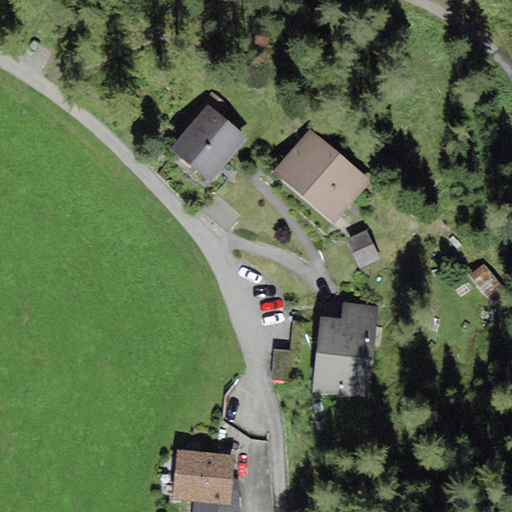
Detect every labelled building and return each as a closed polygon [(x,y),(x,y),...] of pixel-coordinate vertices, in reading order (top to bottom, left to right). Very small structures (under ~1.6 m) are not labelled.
[(210,182),(246,139),(207,106),(171,149),(210,182)] [(370,181),(310,129),(273,173),(333,224),(370,181)] [(381,261),(366,231),(345,241),(360,271),(381,261)] [(376,306),(343,303),(341,319),(320,317),(312,393),(366,399),(376,306)] [(178,451),(173,499),(193,501),(229,505),(232,481),(234,456),(178,451)] [(238,511),(238,481),(232,481),(229,505),(193,501),(191,511),(238,511)]
